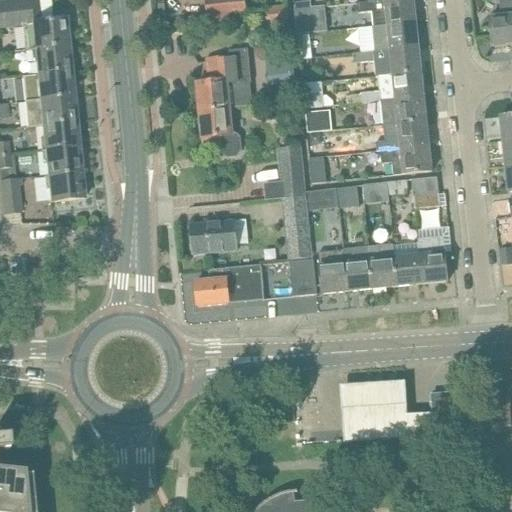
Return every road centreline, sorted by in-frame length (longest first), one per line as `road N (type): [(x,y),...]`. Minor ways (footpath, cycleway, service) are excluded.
road 1 (tertiary): [(173,373),(487,332)]
road 2 (residential): [(487,332),(461,86)]
road 3 (tertiary): [(133,246),(119,0)]
road 4 (residential): [(133,246),(0,245)]
